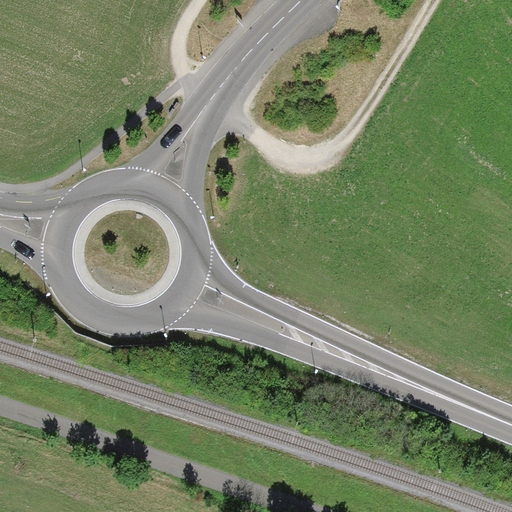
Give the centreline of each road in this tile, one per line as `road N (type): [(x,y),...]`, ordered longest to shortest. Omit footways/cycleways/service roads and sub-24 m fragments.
road 1 (track): [(179,58),(209,98),(284,153),(307,160),(358,121),(431,0)]
road 2 (track): [(0,407),(304,511)]
road 3 (secondary): [(156,187),(209,98),(301,0)]
road 4 (primary): [(161,309),(357,360)]
road 5 (primary): [(357,360),(235,288),(195,251)]
road 6 (primary): [(357,360),(511,426)]
road 7 (primary): [(60,274),(84,306),(102,315),(142,317),(161,309)]
